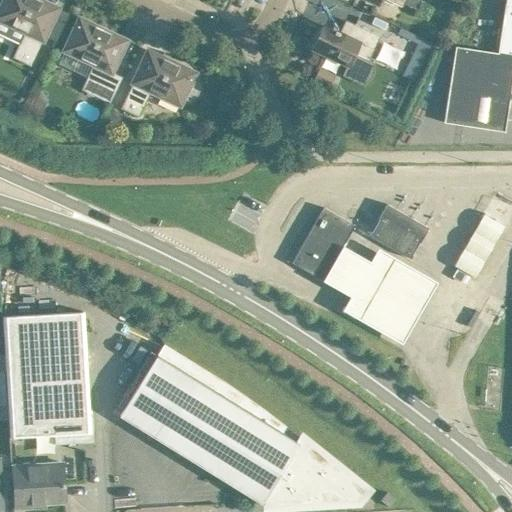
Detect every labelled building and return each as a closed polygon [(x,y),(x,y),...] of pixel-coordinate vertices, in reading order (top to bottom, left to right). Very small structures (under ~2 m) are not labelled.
[(3,0),(0,8),(0,32),(20,42),(12,58),(30,66),(58,8),(39,0),(3,0)] [(511,0),(505,0),(497,53),(511,55),(511,0)] [(79,19),(70,37),(64,51),(93,64),(81,90),(110,104),(122,77),(111,72),(118,59),(126,41),(95,26),(94,24),(93,23),(91,22),(89,21),(88,21),(86,20),(83,20),(82,20),(79,19)] [(380,36),(373,33),(355,24),(350,34),(342,30),(341,34),(323,26),(321,29),(320,30),(319,31),(318,32),(317,34),(316,35),(316,36),(315,37),(315,39),(314,40),(314,42),(314,43),(314,44),(312,48),(347,65),(342,76),(364,86),(365,83),(366,82),(368,82),(369,81),(370,80),(371,79),(372,78),(372,77),(373,76),(373,75),(373,73),(374,72),(374,70),(374,69),(374,68),(373,67),(375,64),(368,60),(380,36)] [(400,28),(398,34),(418,43),(402,76),(414,82),(425,58),(430,47),(432,43),(400,28)] [(504,132),(509,100),(511,80),(511,55),(497,53),(455,46),(443,122),(504,132)] [(148,51),(120,109),(138,117),(151,91),(180,105),(183,98),(189,102),(191,101),(194,99),(196,97),(197,96),(198,95),(199,93),(199,92),(199,89),(199,87),(199,85),(198,82),(192,79),(195,73),(192,72),(190,70),(188,68),(186,67),(183,66),(181,65),(178,65),(148,51)] [(410,259),(428,228),(386,204),(369,235),(410,259)] [(354,225),(323,207),(292,263),(323,281),(354,225)] [(470,277),(503,224),(482,211),(450,264),(470,277)] [(343,246),(322,283),(351,299),(343,312),(402,345),(439,281),(381,249),(373,263),(343,246)] [(2,317),(5,360),(9,438),(54,435),(55,444),(94,442),(92,414),(89,414),(83,312),(2,317)] [(164,344),(119,416),(262,505),(274,506),(282,505),(282,511),(343,511),(343,502),(357,501),(366,490),(302,440),(263,408),(225,382),(175,351),(164,344)] [(65,502),(63,469),(62,461),(29,463),(29,465),(12,466),(15,509),(32,508),(31,504),(65,502)] [(395,499),(387,492),(380,500),(388,507),(395,499)]
